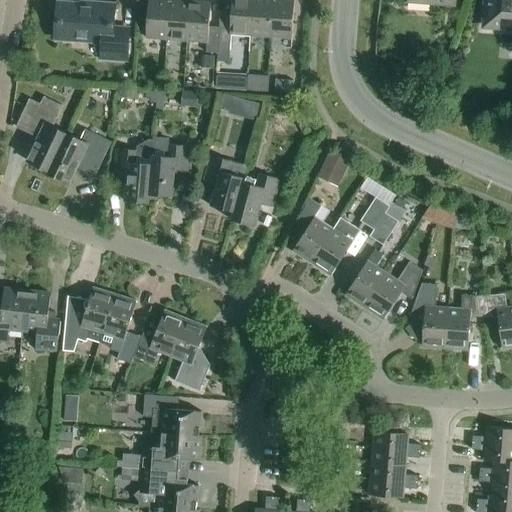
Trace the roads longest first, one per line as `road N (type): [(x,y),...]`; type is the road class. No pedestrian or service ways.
road 1 (unclassified): [(511,178),(372,117),(345,74),(347,0)]
road 2 (residential): [(239,298),(215,276),(0,207)]
road 3 (residential): [(377,392),(370,344),(291,292),(275,287),(239,298)]
road 4 (residential): [(241,511),(253,407),(265,379)]
